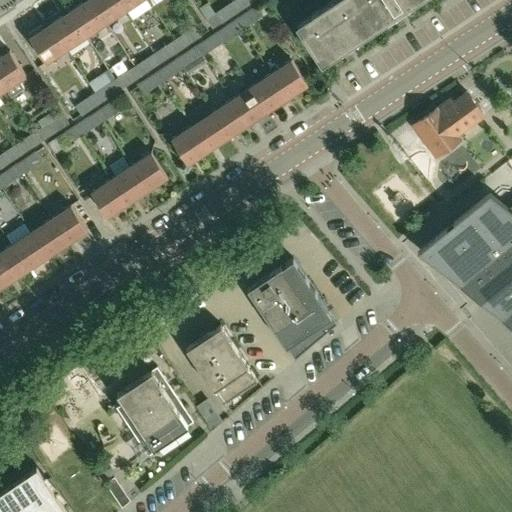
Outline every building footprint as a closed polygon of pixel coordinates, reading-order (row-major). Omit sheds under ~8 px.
[(86,35),(106,22),(90,0),(85,0),(69,10),(86,35)] [(90,0),(106,22),(125,9),(119,0),(90,0)] [(119,0),(125,9),(132,20),(152,6),(148,0),(119,0)] [(222,23),(242,9),(236,0),(235,0),(215,13),(222,23)] [(236,0),(242,9),(256,0),(236,0)] [(376,28),(357,0),(335,0),(298,25),(323,62),(376,28)] [(357,0),(376,28),(417,0),(357,0)] [(234,20),(241,30),(261,17),(254,7),(234,20)] [(66,48),(86,35),(69,10),(50,23),(66,48)] [(221,43),(241,30),(234,20),(215,33),(221,43)] [(203,21),(174,40),(181,50),(209,31),(203,21)] [(29,37),(45,62),(66,48),(50,23),(29,37)] [(215,33),(195,46),(202,56),(203,56),(221,43),(215,33)] [(174,40),(154,53),(161,63),(181,50),(174,40)] [(195,46),(176,59),(183,69),(183,68),(188,75),(207,62),(203,56),(202,56),(195,46)] [(26,75),(9,50),(0,55),(0,80),(5,88),(11,97),(24,88),(19,79),(26,75)] [(154,53),(135,66),(141,76),(161,63),(154,53)] [(176,59),(157,71),(163,82),(183,69),(176,59)] [(309,83),(293,59),(272,73),(288,97),(309,83)] [(135,66),(115,79),(121,89),(141,76),(135,66)] [(144,95),(163,82),(157,71),(137,85),(144,95)] [(26,79),(32,90),(43,85),(37,73),(26,79)] [(288,97),(272,73),(252,86),(268,110),(288,97)] [(115,79),(95,92),(102,102),(121,89),(115,79)] [(268,110),(252,86),(232,99),(248,123),(268,110)] [(81,115),(102,102),(95,92),(75,105),(81,115)] [(413,125),(435,155),(459,138),(457,134),(483,115),(466,92),(441,110),(439,106),(413,125)] [(93,113),(100,123),(122,108),(116,98),(93,113)] [(248,123),(232,99),(212,112),(229,136),(248,123)] [(229,136),(212,112),(193,125),(209,149),(229,136)] [(40,127),(47,138),(69,124),(62,113),(40,127)] [(93,113),(71,128),(78,138),(100,123),(93,113)] [(209,149),(193,125),(172,139),(188,163),(209,149)] [(19,141),(26,152),(47,138),(40,127),(19,141)] [(55,153),(78,138),(71,128),(48,143),(55,153)] [(19,141),(0,154),(0,157),(5,166),(26,152),(19,141)] [(349,161),(354,169),(376,157),(371,149),(349,161)] [(36,151),(15,164),(22,175),(42,161),(36,151)] [(169,176),(153,151),(133,164),(149,189),(169,176)] [(0,183),(2,187),(22,175),(15,164),(0,174),(0,183)] [(149,189),(133,164),(113,178),(129,202),(149,189)] [(129,202),(113,178),(92,192),(108,216),(129,202)] [(511,204),(509,207),(489,191),(417,249),(511,326),(511,204)] [(88,229),(72,205),(51,218),(68,243),(88,229)] [(68,243),(51,218),(32,231),(48,256),(68,243)] [(48,256),(32,231),(12,244),(28,269),(48,256)] [(28,269),(12,244),(0,252),(0,269),(8,282),(28,269)] [(293,257),(247,287),(259,305),(256,306),(257,307),(259,306),(290,352),(299,347),(302,352),(336,323),(293,257)] [(0,287),(8,282),(0,269),(0,287)] [(257,379),(221,324),(186,347),(191,354),(189,356),(190,357),(192,355),(208,380),(206,381),(206,382),(209,381),(223,402),(257,379)] [(123,400),(118,403),(113,407),(118,413),(122,410),(150,451),(195,420),(159,365),(118,392),(123,400)] [(216,411),(205,418),(210,426),(221,418),(216,411)] [(98,470),(104,480),(115,473),(108,463),(98,470)] [(0,511),(67,511),(37,465),(0,489),(0,511)] [(117,481),(114,477),(107,481),(105,482),(121,506),(130,500),(117,481)]
